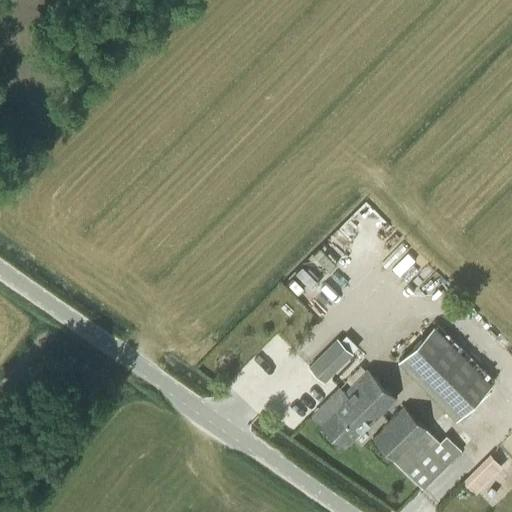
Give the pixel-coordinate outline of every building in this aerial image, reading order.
[(363,196),(290,272),(307,288),(336,257),(352,272),(366,257),(359,251),(382,228),(392,237),(398,231),(363,196)] [(455,417),(491,382),(433,323),(397,359),(455,417)] [(310,366),(324,380),(352,352),(338,338),(310,366)] [(369,422),(395,397),(367,369),(341,394),(344,396),(338,402),(334,399),(319,414),(322,418),(320,420),(344,444),(367,420),(369,422)] [(385,424),(373,436),(423,486),(454,455),(461,449),(445,433),(438,440),(404,405),(385,424)]
